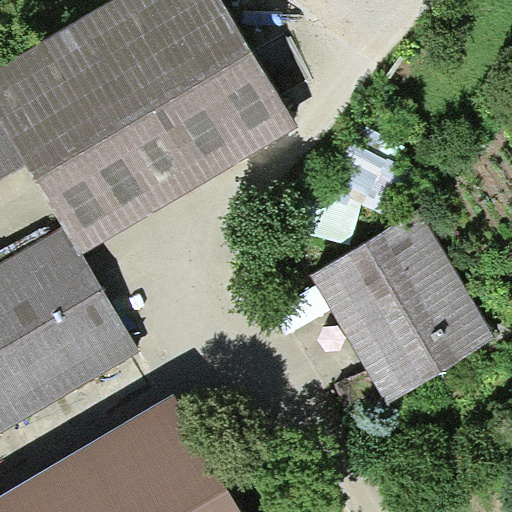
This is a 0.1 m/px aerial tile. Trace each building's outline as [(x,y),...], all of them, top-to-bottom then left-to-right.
[(298,133),(220,0),(127,0),(0,74),(0,122),(28,171),(63,230),(81,260),(298,133)] [(0,186),(28,171),(0,122),(0,186)] [(421,216),(312,279),(350,343),(388,408),(496,345),(421,216)] [(81,260),(63,230),(0,266),(0,436),(137,356),(81,260)] [(0,511),(236,511),(172,403),(0,503),(0,511)]
